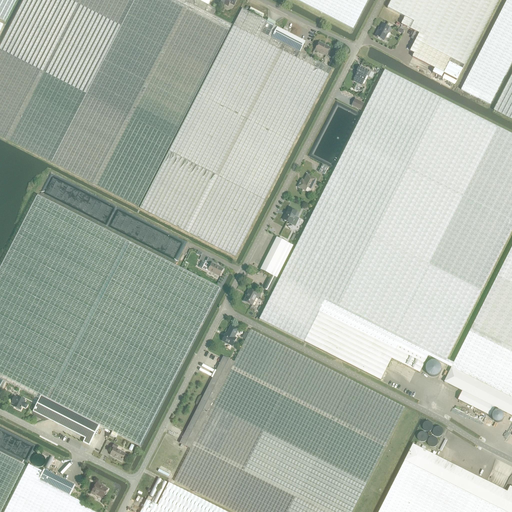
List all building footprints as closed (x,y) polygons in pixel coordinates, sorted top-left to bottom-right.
[(0,0),(0,19),(5,22),(16,0),(0,0)] [(232,25),(213,15),(182,0),(23,0),(0,46),(0,136),(79,177),(138,207),(164,157),(191,105),(216,56),(232,25)] [(182,0),(213,15),(216,10),(208,6),(211,0),(182,0)] [(297,0),(326,15),(354,29),(368,0),(297,0)] [(391,0),(387,8),(405,17),(401,25),(414,31),(424,36),(420,43),(465,66),(498,0),(391,0)] [(511,0),(506,0),(461,89),(464,91),(475,97),(490,105),(506,74),(511,62),(511,0)] [(242,9),(233,26),(329,75),(332,69),(300,53),(305,42),(283,31),(280,29),(277,28),(278,27),(274,25),(275,23),(268,19),(267,22),(242,9)] [(389,33),(391,29),(382,24),(379,31),(378,30),(375,36),(383,41),(388,32),(389,33)] [(167,154),(139,209),(179,229),(235,258),(265,200),(305,120),(329,75),(233,26),(207,77),(167,154)] [(415,41),(410,51),(414,54),(412,57),(435,69),(433,73),(442,78),(444,73),(457,80),(465,66),(420,43),(424,36),(414,31),(411,39),(415,41)] [(326,56),(330,48),(319,42),(315,50),(326,56)] [(354,79),(353,82),(362,86),(366,76),(372,79),(374,74),(360,66),(357,72),(358,72),(354,79)] [(428,357),(451,368),(453,363),(446,360),(511,228),(511,134),(384,69),(263,311),(261,310),(258,314),(260,315),(259,319),(292,336),(343,361),(380,380),(391,360),(419,374),(428,357)] [(511,74),(493,111),(511,120),(511,74)] [(351,106),(360,111),(364,103),(355,99),(351,106)] [(322,165),(318,172),(324,175),(328,168),(322,165)] [(305,191),(309,193),(311,189),(311,190),(316,180),(307,175),(303,183),(301,182),(298,188),(305,191)] [(38,196),(0,269),(0,379),(3,381),(5,382),(33,396),(39,399),(41,396),(100,426),(113,432),(111,436),(116,439),(117,435),(139,446),(153,418),(164,396),(170,385),(195,335),(219,289),(202,280),(180,269),(38,196)] [(297,217),(299,213),(289,209),(287,214),(285,214),(282,220),(291,224),(295,216),(297,217)] [(262,267),(260,270),(271,276),(264,290),(269,293),(270,293),(293,246),(276,238),(265,261),(262,267)] [(451,368),(511,398),(511,247),(498,275),(467,337),(453,363),(451,368)] [(202,261),(199,268),(202,269),(207,272),(208,271),(219,277),(223,270),(215,266),(216,265),(212,263),(210,266),(205,263),(202,261)] [(258,299),(260,295),(250,290),(244,301),(252,306),(256,298),(258,299)] [(234,338),(239,329),(231,326),(227,335),(226,334),(222,341),(232,347),(236,339),(234,338)] [(244,344),(234,363),(190,449),(174,481),(234,511),(352,511),(355,507),(405,408),(401,406),(393,402),(381,396),(363,387),(334,373),(281,346),(250,330),(244,344)] [(179,444),(190,449),(234,363),(223,357),(203,396),(191,421),(179,444)] [(511,398),(451,368),(444,382),(462,391),(459,396),(458,400),(479,411),(490,416),(494,408),(511,416),(511,398)] [(89,446),(100,426),(41,396),(39,399),(33,412),(74,433),(85,439),(83,443),(89,446)] [(14,397),(11,403),(14,405),(14,407),(20,410),(22,407),(26,409),(28,405),(24,403),(25,401),(18,397),(17,398),(14,397)] [(125,454),(116,450),(118,447),(114,444),(112,448),(114,448),(110,455),(117,459),(121,462),(125,454)] [(413,445),(404,461),(506,511),(511,511),(511,487),(510,486),(507,492),(413,445)] [(0,511),(24,466),(0,453),(0,511)] [(506,511),(404,461),(378,511),(506,511)] [(80,502),(70,496),(38,481),(42,472),(28,465),(4,511),(93,511),(79,505),(80,502)] [(43,470),(42,472),(38,481),(70,496),(75,486),(43,470)] [(227,511),(213,505),(169,483),(158,506),(154,511),(227,511)] [(103,498),(108,490),(103,487),(102,488),(99,487),(99,486),(96,485),(91,494),(95,496),(95,495),(98,496),(99,496),(103,498)] [(140,511),(154,511),(158,506),(147,500),(140,511)]
